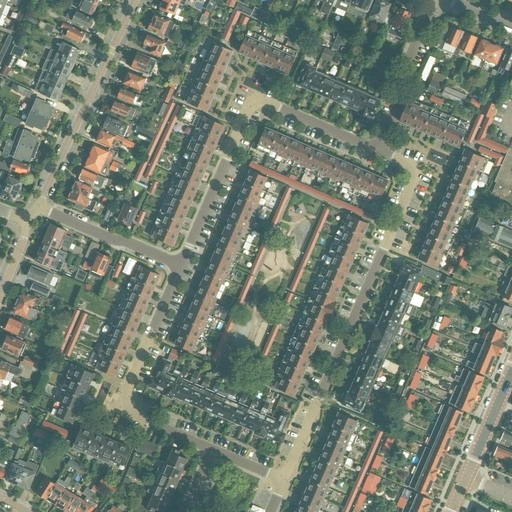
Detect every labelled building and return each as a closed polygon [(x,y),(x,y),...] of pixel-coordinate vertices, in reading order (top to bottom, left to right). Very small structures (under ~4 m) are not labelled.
[(86,0),(74,0),(75,0),(73,6),(93,15),(97,5),(86,0)] [(175,15),(178,9),(183,11),(185,6),(180,4),(170,0),(162,0),(159,8),(175,15)] [(332,6),(334,0),(317,0),(324,2),(320,12),(328,15),(332,6)] [(358,0),(355,8),(366,13),(371,0),(358,0)] [(377,0),(371,16),(379,19),(377,23),(383,26),(385,22),(388,17),(385,16),(390,4),(380,0),(377,0)] [(29,3),(25,1),(20,11),(24,13),(29,3)] [(39,10),(58,19),(60,13),(42,4),(39,10)] [(250,17),(253,11),(244,7),(241,13),(250,17)] [(253,11),(250,17),(265,24),(270,14),(255,7),(253,11)] [(399,8),(389,31),(402,37),(412,14),(406,11),(406,9),(403,7),(401,9),(400,8),(399,8)] [(70,8),(66,18),(88,28),(92,19),(77,13),(77,11),(70,8)] [(234,9),(221,39),(228,42),(241,12),(234,9)] [(24,13),(20,11),(16,21),(20,23),(24,13)] [(199,23),(195,21),(193,26),(202,30),(208,17),(202,14),(199,23)] [(155,32),(155,33),(169,39),(177,21),(169,18),(168,20),(162,17),(161,18),(155,16),(152,22),(151,22),(148,30),(155,32)] [(242,16),(239,24),(246,27),(249,19),(242,16)] [(20,23),(16,21),(11,31),(15,33),(20,23)] [(38,27),(52,34),(55,28),(41,21),(38,27)] [(64,23),(59,32),(62,33),(82,43),(86,34),(70,27),(71,26),(64,23)] [(445,42),(457,47),(463,32),(452,27),(448,34),(445,42)] [(243,45),(239,53),(288,74),(298,51),(249,30),(243,45)] [(332,49),(338,51),(340,45),(343,46),(348,35),(339,31),(332,49)] [(459,48),(470,53),(477,37),(466,32),(459,48)] [(13,44),(15,45),(15,44),(20,46),(24,37),(18,34),(13,44)] [(4,46),(8,48),(13,37),(9,35),(4,46)] [(166,44),(148,36),(142,49),(161,57),(165,47),(171,49),(173,46),(166,43),(166,44)] [(321,36),(318,44),(331,50),(334,42),(321,36)] [(481,39),(475,55),(485,59),(492,44),(481,39)] [(186,43),(180,41),(177,47),(192,54),(195,48),(195,47),(195,46),(186,42),(186,43)] [(63,42),(59,52),(76,60),(81,51),(63,42)] [(189,88),(183,101),(208,112),(233,52),(211,42),(190,89),(189,88)] [(309,42),(304,55),(310,57),(316,45),(309,42)] [(11,54),(17,57),(17,58),(21,60),(25,50),(19,47),(20,46),(15,44),(15,45),(11,54)] [(497,64),(503,48),(492,44),(485,59),(497,64)] [(8,48),(4,46),(0,54),(0,55),(3,58),(8,48)] [(326,48),(325,48),(320,59),(331,63),(335,52),(331,51),(326,48)] [(51,49),(47,59),(54,62),(72,70),(76,60),(59,52),(51,49)] [(498,72),(503,74),(501,78),(508,81),(511,70),(511,67),(511,50),(507,49),(500,67),(500,66),(498,72)] [(17,57),(11,54),(6,65),(12,67),(17,58),(17,57)] [(138,54),(132,67),(151,75),(157,61),(151,58),(150,60),(138,54)] [(380,56),(375,54),(370,67),(388,75),(391,68),(378,62),(380,56)] [(54,62),(50,72),(67,80),(72,70),(54,62)] [(186,66),(177,62),(174,68),(183,72),(186,66)] [(12,67),(6,65),(1,75),(7,78),(12,67)] [(297,84),(307,88),(308,88),(315,71),(316,69),(305,65),(297,84)] [(44,70),(39,80),(63,91),(67,80),(50,72),(49,73),(44,70)] [(308,88),(307,88),(319,93),(326,75),(315,71),(308,88)] [(146,80),(129,73),(125,83),(141,90),(144,84),(153,88),(156,82),(146,78),(146,80)] [(387,77),(377,73),(374,79),(384,83),(387,77)] [(435,73),(432,81),(440,84),(444,77),(435,73)] [(329,98),(337,80),(326,75),(319,93),(329,98)] [(39,80),(34,91),(40,93),(58,101),(63,91),(39,80)] [(168,87),(175,90),(178,83),(171,80),(168,87)] [(340,102),(347,85),(337,80),(329,98),(340,102)] [(428,89),(437,93),(440,85),(431,81),(428,89)] [(350,107),(358,89),(347,85),(340,102),(350,107)] [(18,86),(16,92),(31,99),(34,93),(18,86)] [(162,101),(168,103),(168,104),(174,90),(168,87),(162,101)] [(452,102),(457,91),(445,87),(441,97),(452,102)] [(123,88),(119,98),(135,105),(141,107),(144,98),(142,97),(143,97),(123,88)] [(368,94),(358,89),(350,107),(360,111),(367,96),(368,94)] [(457,91),(452,102),(463,106),(467,96),(457,91)] [(359,115),(363,116),(361,121),(369,124),(372,117),(374,118),(381,102),(367,96),(360,111),(359,115)] [(36,99),(31,111),(50,119),(53,113),(51,111),(52,108),(43,104),(44,102),(36,99)] [(167,105),(160,101),(154,113),(162,117),(168,104),(167,105)] [(485,101),(480,113),(484,115),(487,116),(493,119),(498,107),(485,101)] [(132,120),(136,110),(116,102),(112,111),(132,120)] [(411,127),(419,109),(420,107),(408,102),(400,122),(411,127)] [(419,109),(411,127),(422,132),(433,108),(422,103),(420,107),(419,109)] [(433,108),(422,132),(441,140),(451,116),(433,108)] [(27,125),(34,128),(34,126),(43,130),(44,126),(47,127),(50,119),(31,111),(28,110),(28,111),(29,111),(26,118),(29,119),(27,125)] [(147,130),(155,133),(158,125),(162,117),(154,113),(147,130)] [(480,113),(467,142),(472,144),(484,115),(480,113)] [(3,121),(19,128),(22,121),(6,114),(3,121)] [(173,246),(225,126),(201,116),(150,236),(173,246)] [(451,116),(441,140),(455,146),(460,148),(467,130),(470,124),(451,116)] [(487,116),(476,141),(507,154),(510,148),(495,142),(486,137),(491,125),(493,119),(487,116)] [(108,117),(104,128),(124,137),(129,126),(108,117)] [(155,134),(140,127),(137,135),(151,140),(151,139),(153,139),(155,134)] [(257,150),(269,155),(278,134),(266,128),(257,150)] [(20,129),(15,142),(37,150),(40,142),(38,142),(39,138),(31,135),(32,133),(26,131),(20,129)] [(116,139),(123,143),(122,144),(133,149),(135,144),(117,136),(117,137),(102,131),(97,141),(112,148),(116,139)] [(286,163),(293,166),(303,144),(278,134),(269,155),(276,158),(275,160),(285,165),(286,163)] [(10,155),(22,160),(23,158),(31,160),(32,157),(34,158),(37,150),(15,142),(10,155)] [(303,144),(293,166),(301,169),(300,171),(310,175),(311,173),(318,176),(327,155),(303,144)] [(115,155),(95,146),(90,156),(110,165),(115,155)] [(481,146),(479,151),(497,158),(495,163),(500,165),(504,156),(481,146)] [(465,151),(459,166),(481,176),(488,160),(465,151)] [(352,166),(327,155),(318,176),(325,180),(324,182),(334,186),(335,184),(342,187),(352,166)] [(0,161),(0,168),(10,172),(11,170),(27,176),(30,166),(14,160),(14,159),(10,158),(6,156),(3,162),(0,161)] [(90,156),(85,167),(106,176),(110,165),(90,156)] [(359,195),(367,198),(376,176),(352,166),(342,187),(349,190),(348,192),(358,197),(359,195)] [(459,166),(452,182),(475,191),(481,176),(459,166)] [(84,169),(80,179),(100,188),(104,178),(84,169)] [(0,178),(5,180),(3,185),(19,192),(23,181),(14,178),(15,176),(9,174),(1,171),(0,174),(0,178)] [(272,181),(250,171),(244,183),(267,193),(272,181)] [(376,176),(367,198),(379,203),(388,182),(376,176)] [(133,180),(129,189),(144,195),(148,187),(139,183),(133,180)] [(89,198),(90,194),(98,197),(100,191),(93,188),(77,181),(76,182),(72,191),(88,198),(89,198)] [(452,182),(445,197),(468,207),(475,191),(452,182)] [(238,199),(234,208),(256,218),(260,210),(262,210),(266,201),(264,200),(267,193),(244,183),(238,199)] [(0,198),(5,200),(5,199),(14,202),(19,192),(3,185),(0,191),(0,198)] [(88,199),(88,198),(72,191),(69,199),(70,199),(70,200),(74,202),(74,201),(76,202),(74,207),(82,211),(84,208),(92,212),(96,202),(88,199)] [(445,197),(439,213),(461,222),(468,207),(445,197)] [(119,221),(130,226),(137,210),(126,205),(119,221)] [(109,207),(103,219),(109,222),(114,210),(109,207)] [(256,218),(234,208),(223,233),(246,243),(249,234),(251,235),(256,225),(254,224),(256,218)] [(439,213),(432,228),(455,238),(461,222),(439,213)] [(364,237),(370,225),(346,214),(340,227),(346,229),(364,237)] [(511,230),(503,227),(498,224),(498,225),(480,217),(474,231),(475,231),(492,238),(492,239),(498,241),(511,246),(511,230)] [(68,232),(51,224),(47,233),(72,244),(74,239),(66,235),(68,232)] [(360,247),(364,237),(346,229),(340,227),(336,237),(360,247)] [(432,228),(425,244),(448,253),(455,238),(432,228)] [(43,242),(60,250),(62,246),(70,250),(72,244),(47,233),(43,242)] [(246,243),(223,233),(213,258),(235,267),(239,259),(241,260),(245,249),(243,249),(246,243)] [(336,237),(331,248),(355,258),(360,247),(336,237)] [(473,239),(470,245),(477,248),(479,242),(473,239)] [(60,250),(43,242),(40,251),(65,262),(67,257),(59,253),(60,250)] [(100,246),(93,243),(88,252),(96,256),(100,246)] [(425,244),(419,259),(441,269),(448,253),(425,244)] [(470,245),(468,251),(474,254),(477,248),(470,245)] [(355,258),(331,248),(325,261),(349,272),(355,258)] [(35,261),(52,269),(60,272),(65,262),(40,251),(35,261)] [(90,271),(89,275),(101,280),(111,258),(98,253),(93,265),(90,271)] [(460,263),(467,265),(470,259),(463,256),(460,263)] [(235,267),(213,258),(202,283),(225,292),(227,286),(229,286),(233,276),(232,276),(235,267)] [(85,261),(82,268),(90,271),(93,265),(85,261)] [(325,261),(320,273),(344,284),(349,272),(325,261)] [(119,263),(115,276),(120,277),(124,265),(119,263)] [(421,275),(423,276),(424,274),(449,285),(452,279),(422,265),(420,270),(403,263),(399,273),(418,282),(421,275)] [(467,265),(460,263),(458,268),(464,271),(467,265)] [(69,268),(78,272),(75,279),(84,282),(88,273),(83,271),(70,265),(69,268)] [(132,277),(155,287),(160,275),(137,265),(132,277)] [(28,277),(44,284),(49,286),(51,282),(54,276),(33,267),(28,277)] [(344,284),(320,273),(315,286),(338,297),(344,284)] [(400,275),(399,278),(396,285),(414,293),(419,282),(418,282),(399,273),(399,274),(400,275)] [(127,288),(150,298),(155,287),(132,277),(127,288)] [(225,292),(202,283),(191,308),(208,315),(213,317),(216,310),(218,311),(223,301),(221,300),(225,292)] [(31,292),(46,298),(49,291),(34,284),(31,292)] [(414,293),(396,285),(392,296),(410,304),(414,293)] [(451,285),(448,292),(453,294),(454,294),(457,287),(451,285)] [(338,297),(315,286),(309,300),(334,311),(338,303),(336,302),(338,297)] [(119,307),(142,317),(150,298),(127,288),(119,307)] [(42,301),(22,292),(18,302),(33,308),(35,304),(40,306),(42,301)] [(392,296),(387,307),(405,314),(410,304),(392,296)] [(432,301),(439,304),(442,299),(434,296),(432,301)] [(334,311),(309,300),(303,313),(326,323),(328,319),(330,320),(334,311)] [(439,304),(432,301),(430,306),(437,309),(439,304)] [(33,308),(18,302),(13,312),(35,321),(37,317),(36,316),(38,311),(32,309),(33,308)] [(485,303),(483,307),(486,308),(509,317),(511,310),(511,308),(497,302),(495,307),(485,303)] [(110,326),(134,336),(142,317),(119,307),(110,326)] [(384,311),(382,315),(383,316),(382,317),(400,325),(405,314),(387,307),(385,311),(384,311)] [(213,317),(208,315),(191,308),(181,332),(198,340),(202,342),(206,334),(207,335),(212,325),(210,324),(213,317)] [(486,308),(482,317),(505,327),(509,317),(486,308)] [(63,338),(55,357),(60,359),(80,311),(75,309),(71,318),(71,320),(69,324),(63,338)] [(69,357),(87,314),(83,312),(64,355),(69,357)] [(326,323),(303,313),(298,325),(321,335),(326,323)] [(376,326),(376,327),(396,335),(397,335),(401,337),(406,327),(400,325),(382,317),(378,326),(378,327),(376,326)] [(442,322),(448,325),(450,319),(444,317),(442,322)] [(11,318),(6,330),(18,335),(19,334),(26,338),(30,327),(23,324),(23,323),(11,318)] [(61,321),(55,335),(63,338),(69,324),(63,321),(61,321)] [(432,328),(439,331),(439,329),(445,331),(448,325),(442,322),(441,325),(435,322),(432,328)] [(292,337),(316,347),(321,335),(298,325),(292,337)] [(102,344),(126,355),(134,336),(110,326),(102,344)] [(371,337),(370,340),(390,349),(391,346),(396,335),(376,327),(371,337)] [(503,333),(491,327),(485,341),(501,349),(505,339),(501,337),(503,333)] [(181,332),(175,345),(197,354),(202,342),(198,340),(181,332)] [(6,337),(3,343),(5,344),(3,349),(22,357),(24,351),(22,350),(25,344),(9,337),(8,338),(6,337)] [(292,337),(288,349),(311,359),(316,347),(292,337)] [(410,341),(421,346),(423,341),(411,337),(410,341)] [(436,341),(430,339),(427,346),(433,349),(436,341)] [(371,342),(367,351),(386,359),(390,349),(370,340),(372,341),(371,342)] [(409,343),(414,345),(412,349),(419,351),(421,346),(410,341),(409,343)] [(473,348),(496,358),(497,358),(501,349),(485,341),(483,347),(475,344),(473,348)] [(97,356),(121,366),(126,355),(102,344),(97,356)] [(172,348),(169,357),(178,361),(182,353),(172,348)] [(472,352),(479,355),(477,359),(492,366),(496,358),(473,348),(472,352)] [(311,359),(288,349),(282,361),(305,372),(311,359)] [(365,358),(363,362),(381,370),(383,366),(387,367),(390,361),(386,359),(367,351),(367,352),(365,352),(364,356),(365,358)] [(421,361),(427,363),(429,357),(423,355),(421,361)] [(92,367),(116,377),(121,366),(97,356),(92,367)] [(26,357),(23,363),(34,367),(35,368),(35,367),(42,370),(44,364),(36,361),(26,357)] [(475,364),(468,360),(466,366),(488,376),(492,366),(477,359),(475,364)] [(0,360),(0,376),(5,379),(7,372),(20,377),(21,376),(29,379),(34,367),(23,363),(22,362),(19,369),(0,360)] [(151,378),(148,386),(165,393),(172,377),(166,374),(171,364),(163,361),(156,377),(155,380),(151,378)] [(282,361),(277,374),(283,376),(300,384),(305,372),(282,361)] [(427,363),(421,361),(418,367),(424,370),(427,363)] [(363,362),(358,372),(377,380),(381,370),(363,362)] [(165,393),(165,395),(173,399),(174,397),(177,398),(185,380),(184,379),(188,369),(189,365),(187,364),(185,367),(183,367),(179,377),(178,379),(172,377),(165,393)] [(73,424),(94,375),(71,365),(61,389),(67,392),(62,403),(56,401),(50,414),(73,424)] [(410,376),(414,378),(420,381),(422,374),(417,372),(418,370),(414,368),(410,376)] [(460,377),(457,376),(481,386),(484,378),(470,372),(463,369),(460,377)] [(355,379),(354,383),(372,391),(377,380),(358,372),(358,373),(356,374),(354,377),(355,379)] [(196,384),(188,403),(199,408),(207,389),(206,389),(212,375),(207,373),(201,387),(196,384)] [(283,376),(277,374),(271,386),(295,396),(300,384),(283,376)] [(0,390),(8,394),(10,388),(9,387),(11,381),(5,379),(0,376),(0,390)] [(460,382),(458,386),(463,389),(477,395),(481,386),(457,376),(455,380),(460,382)] [(420,381),(414,378),(409,387),(416,390),(420,381)] [(185,380),(177,398),(188,403),(196,384),(195,384),(196,381),(192,379),(190,382),(185,380)] [(207,389),(199,408),(210,413),(218,394),(217,393),(221,383),(217,381),(212,392),(207,389)] [(349,393),(349,394),(367,402),(372,391),(354,383),(349,393)] [(458,386),(456,385),(452,394),(473,404),(477,395),(463,389),(458,386)] [(230,395),(233,388),(227,386),(224,393),(230,395)] [(401,391),(394,388),(392,394),(399,397),(401,391)] [(240,403),(232,422),(243,427),(251,408),(249,407),(243,405),(248,394),(244,392),(239,403),(240,403)] [(344,400),(342,404),(361,412),(366,414),(371,403),(367,402),(349,394),(349,393),(347,393),(346,394),(345,395),(343,398),(344,400)] [(218,394),(210,413),(221,417),(229,399),(218,394)] [(411,394),(408,401),(414,403),(417,397),(411,394)] [(452,394),(448,403),(470,412),(473,404),(452,394)] [(251,408),(243,427),(254,431),(262,413),(260,412),(254,410),(259,399),(254,397),(249,407),(251,408)] [(25,398),(22,404),(32,409),(35,402),(25,398)] [(229,399),(221,417),(232,422),(240,403),(239,403),(229,399)] [(262,413),(254,431),(255,432),(255,434),(264,438),(265,436),(272,419),(267,417),(266,415),(271,404),(270,404),(266,402),(265,401),(260,412),(262,413)] [(408,401),(405,407),(411,409),(414,403),(408,401)] [(463,413),(444,404),(440,414),(459,423),(463,413)] [(272,419),(265,436),(282,443),(286,436),(282,434),(290,415),(282,411),(278,422),(272,419)] [(22,412),(19,420),(26,424),(30,415),(22,412)] [(338,413),(333,424),(358,435),(363,424),(338,413)] [(440,414),(436,424),(455,433),(459,423),(440,414)] [(388,430),(391,423),(380,418),(377,425),(388,430)] [(402,422),(397,419),(394,427),(399,429),(402,422)] [(13,426),(10,435),(19,439),(20,439),(20,438),(26,424),(19,420),(16,427),(13,426)] [(44,420),(41,428),(66,438),(69,431),(44,420)] [(330,436),(353,446),(358,435),(333,424),(333,426),(334,426),(330,436)] [(436,424),(431,434),(450,443),(455,433),(436,424)] [(83,427),(73,450),(110,465),(112,460),(124,466),(132,448),(83,427)] [(36,428),(33,435),(62,448),(65,441),(36,428)] [(501,441),(511,445),(511,435),(504,432),(501,441)] [(427,445),(433,447),(434,447),(446,452),(450,443),(431,434),(427,445)] [(10,435),(7,441),(16,445),(19,439),(10,435)] [(348,458),(353,446),(330,436),(325,448),(348,458)] [(141,439),(137,450),(143,453),(147,442),(141,439)] [(148,455),(153,444),(147,442),(143,453),(148,455)] [(387,442),(384,449),(389,451),(392,444),(387,442)] [(154,457),(158,447),(153,444),(148,455),(154,457)] [(511,451),(499,446),(498,445),(494,456),(510,462),(510,461),(511,461),(511,451)] [(18,460),(22,450),(17,447),(15,452),(13,457),(18,460)] [(432,450),(426,447),(422,457),(441,465),(445,455),(432,450)] [(325,448),(320,459),(343,469),(348,458),(325,448)] [(174,449),(168,463),(184,470),(188,460),(178,455),(180,452),(174,449)] [(0,463),(8,467),(12,457),(13,457),(15,452),(9,450),(5,459),(0,456),(0,463)] [(134,457),(132,461),(141,465),(143,460),(134,457)] [(422,457),(417,467),(436,475),(441,465),(422,457)] [(320,459),(315,470),(333,478),(338,480),(343,469),(320,459)] [(13,465),(7,480),(18,484),(24,470),(27,463),(20,460),(17,462),(15,461),(15,462),(13,465)] [(381,463),(375,460),(372,467),(378,470),(381,463)] [(162,461),(157,472),(179,481),(184,470),(168,463),(162,461)] [(24,470),(18,484),(28,489),(35,474),(38,466),(28,462),(27,463),(24,470)] [(417,467),(413,477),(432,485),(436,475),(417,467)] [(310,481),(328,489),(333,478),(315,470),(310,481)] [(128,471),(126,475),(135,479),(137,480),(137,479),(138,476),(134,474),(128,471)] [(157,472),(153,482),(159,485),(175,491),(179,481),(157,472)] [(107,488),(107,487),(114,493),(119,487),(112,481),(105,475),(100,482),(107,488)] [(413,477),(408,487),(427,495),(432,485),(413,477)] [(46,479),(37,494),(46,500),(47,499),(55,485),(46,479)] [(55,485),(47,499),(56,505),(65,491),(69,485),(59,479),(55,485)] [(328,489),(310,481),(305,493),(323,500),(328,503),(333,491),(328,489)] [(366,481),(363,488),(369,491),(372,484),(366,481)] [(152,482),(148,493),(154,495),(170,502),(175,491),(159,485),(153,482),(152,482)] [(83,502),(77,511),(91,511),(93,508),(96,504),(90,500),(98,487),(94,485),(91,490),(87,496),(83,502)] [(349,498),(354,500),(359,489),(354,487),(351,493),(349,498)] [(65,491),(56,505),(66,510),(74,496),(65,491)] [(431,501),(411,492),(407,500),(427,510),(431,501)] [(300,504),(318,511),(323,500),(305,493),(300,504)] [(365,501),(367,496),(361,493),(358,498),(365,501)] [(154,495),(148,510),(153,511),(155,509),(162,511),(165,511),(170,502),(154,495)] [(74,496),(66,510),(68,511),(77,511),(83,502),(80,500),(74,496)] [(365,501),(358,498),(354,510),(358,511),(360,511),(365,501)] [(403,509),(410,511),(426,511),(427,510),(407,500),(403,509)] [(131,507),(137,511),(143,511),(145,510),(136,502),(131,507)]
